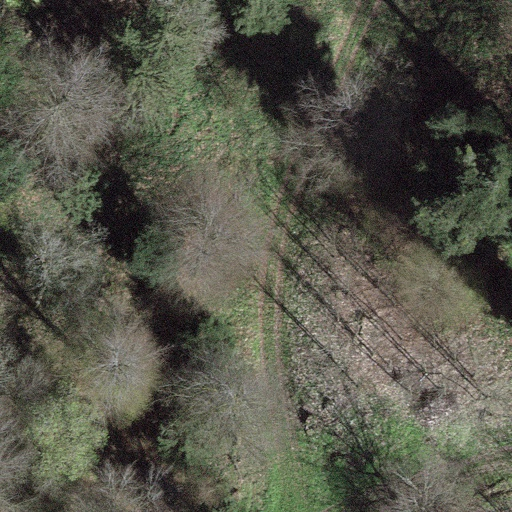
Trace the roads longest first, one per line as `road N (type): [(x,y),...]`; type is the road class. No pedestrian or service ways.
road 1 (track): [(295,511),(271,352),(283,203),(370,0)]
road 2 (track): [(0,362),(57,452),(201,511)]
road 3 (track): [(511,457),(367,500),(352,511)]
